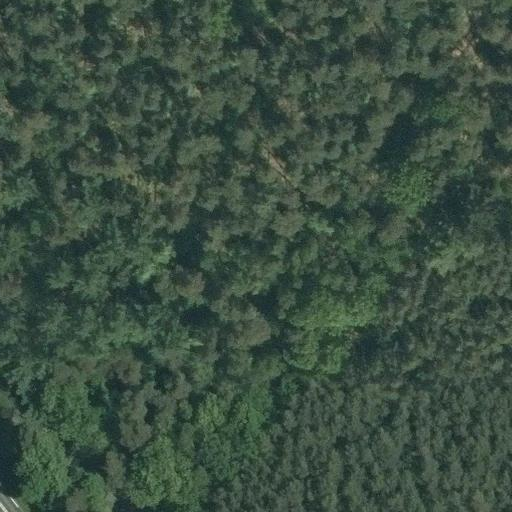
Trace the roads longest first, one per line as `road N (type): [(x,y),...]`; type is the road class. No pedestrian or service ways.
road 1 (track): [(511,91),(224,511)]
road 2 (unclassified): [(127,511),(0,393)]
